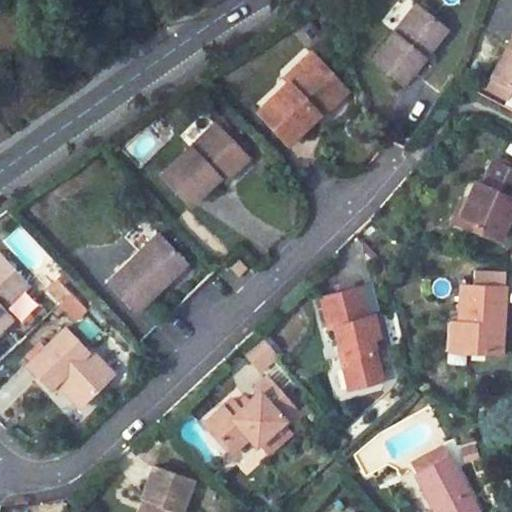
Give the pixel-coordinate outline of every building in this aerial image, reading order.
[(412,1),(368,58),(405,87),(427,57),(420,53),(443,23),(412,1)] [(511,35),(489,75),(511,87),(511,35)] [(309,49),(283,73),(288,78),(314,53),(309,49)] [(288,78),(257,107),(288,141),(344,85),(314,53),(288,78)] [(216,122),(162,173),(192,206),(223,175),(245,153),(216,122)] [(245,153),(223,175),(227,181),(249,159),(245,153)] [(472,200),(466,212),(483,220),(477,229),(503,242),(511,222),(511,164),(500,158),(488,181),(483,179),(472,200)] [(465,197),(455,217),(477,229),(483,220),(466,212),(472,200),(465,197)] [(163,235),(108,284),(138,317),(192,268),(163,235)] [(0,335),(11,325),(6,320),(17,311),(9,303),(31,283),(1,252),(0,252),(0,335)] [(242,261),(232,269),(243,280),(252,273),(242,261)] [(70,294),(81,284),(68,270),(57,281),(70,294)] [(464,283),(462,321),(457,321),(455,362),(470,363),(471,350),(509,352),(511,285),(464,283)] [(370,290),(332,297),(339,330),(344,328),(358,390),(394,382),(383,338),(390,337),(384,316),(376,318),(370,290)] [(69,331),(31,365),(56,391),(64,383),(86,408),(120,376),(98,353),(94,357),(69,331)] [(250,347),(270,371),(285,359),(264,335),(250,347)] [(238,400),(209,425),(235,456),(252,440),(259,448),(285,424),(289,428),(304,414),(273,380),(263,388),(269,396),(257,406),(248,412),(243,406),(238,400)] [(252,399),(243,406),(248,412),(257,406),(252,399)] [(412,462),(417,472),(453,453),(448,443),(412,462)] [(453,453),(417,472),(439,511),(478,511),(485,509),(453,453)] [(158,467),(147,497),(160,501),(155,511),(186,511),(184,511),(196,480),(158,467)] [(155,511),(160,501),(147,497),(141,511),(155,511)]
